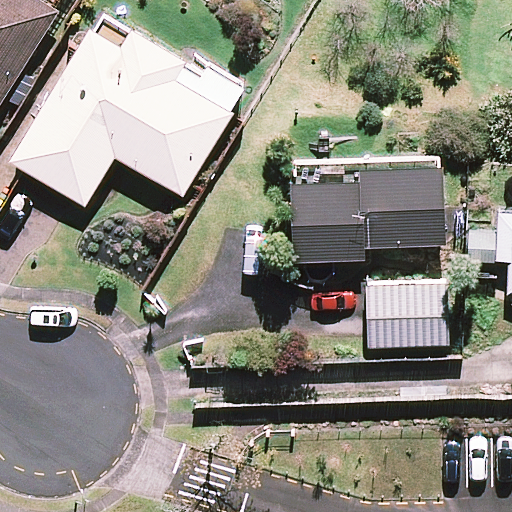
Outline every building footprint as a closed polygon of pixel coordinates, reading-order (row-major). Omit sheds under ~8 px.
[(0,0),(0,110),(68,0),(0,0)] [(185,66),(105,18),(17,166),(88,208),(117,159),(184,198),(248,91),(190,57),(185,66)] [(449,248),(447,163),(295,167),(297,264),(367,263),(367,250),(449,248)] [(511,215),(499,215),(499,235),(470,234),(469,265),(511,266),(510,294),(511,294),(511,215)] [(449,348),(449,285),(372,285),(372,348),(449,348)]
